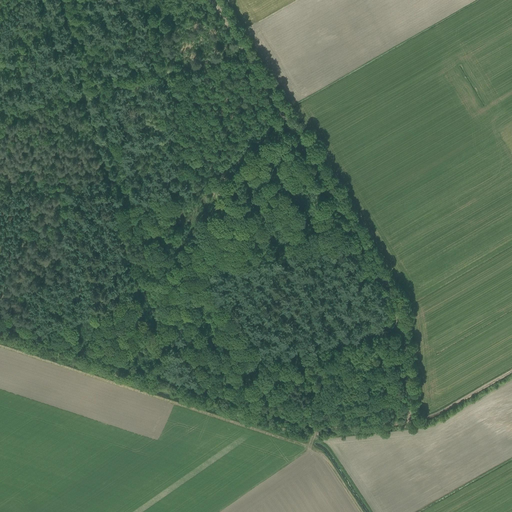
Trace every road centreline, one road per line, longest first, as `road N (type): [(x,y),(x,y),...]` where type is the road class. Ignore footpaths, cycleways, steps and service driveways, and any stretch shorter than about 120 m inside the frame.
road 1 (track): [(409,424),(396,305),(211,0)]
road 2 (track): [(409,424),(307,425),(0,324)]
